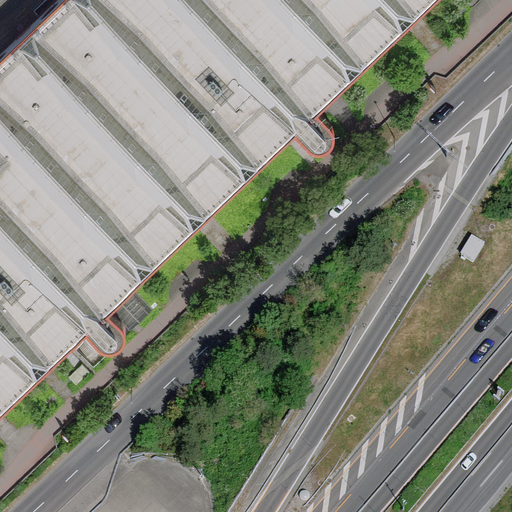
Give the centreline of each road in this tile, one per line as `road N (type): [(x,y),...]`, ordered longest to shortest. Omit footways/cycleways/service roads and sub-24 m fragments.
road 1 (primary): [(399,163),(33,511)]
road 2 (motorway): [(511,121),(263,511)]
road 3 (motorway): [(511,330),(356,511)]
road 4 (primary): [(511,42),(399,163)]
road 5 (motorway): [(511,75),(399,163)]
